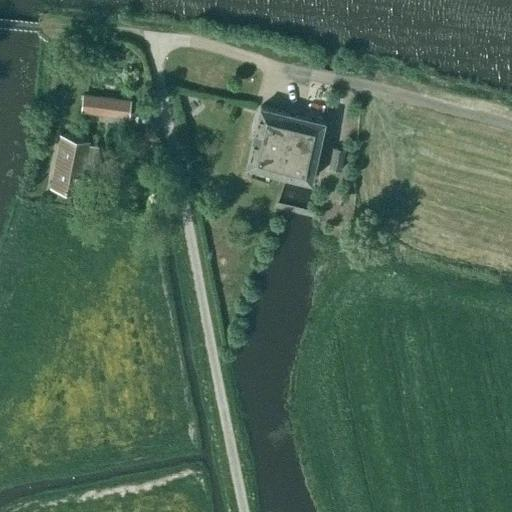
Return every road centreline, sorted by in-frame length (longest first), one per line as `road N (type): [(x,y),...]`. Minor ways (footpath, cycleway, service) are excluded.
road 1 (unclassified): [(243,511),(156,39)]
road 2 (track): [(511,123),(321,78)]
road 3 (unclassified): [(321,78),(194,41),(156,39)]
